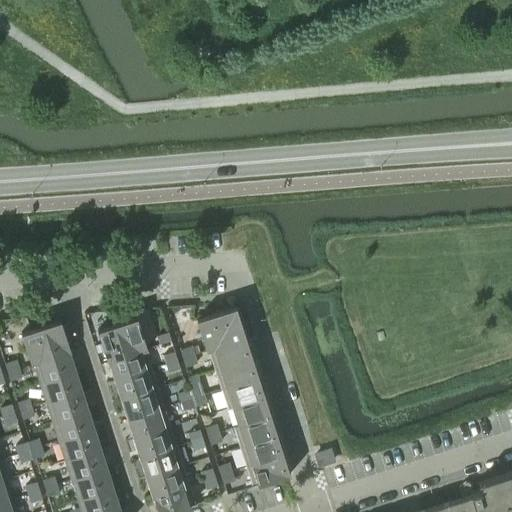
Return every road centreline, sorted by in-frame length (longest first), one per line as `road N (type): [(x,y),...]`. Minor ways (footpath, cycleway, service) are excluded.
road 1 (secondary): [(511,144),(0,180)]
road 2 (residential): [(64,278),(237,264),(310,508)]
road 3 (residential): [(142,511),(64,278)]
road 4 (residential): [(310,508),(511,443)]
